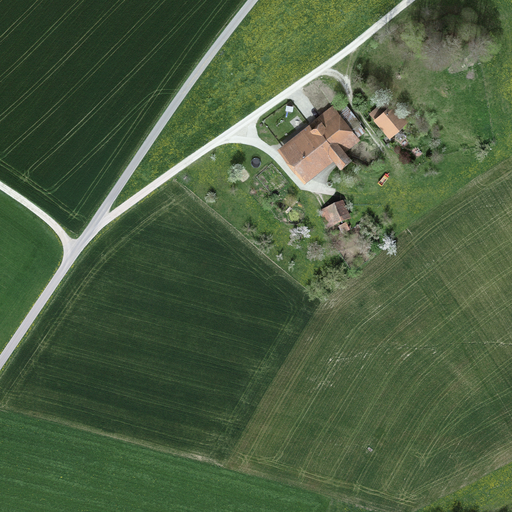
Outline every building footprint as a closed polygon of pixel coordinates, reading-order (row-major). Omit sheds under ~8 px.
[(389,108),(384,102),(370,114),(376,121),(379,118),(391,133),(406,120),(393,105),(389,108)] [(313,131),(340,165),(349,157),(340,146),(349,138),(354,144),(358,141),(332,108),(327,112),(331,117),(313,131)] [(338,166),(340,165),(313,131),(297,144),(294,140),(284,148),(304,174),(329,154),(338,166)] [(356,213),(352,204),(346,207),(350,216),(356,213)] [(341,208),(322,216),(328,229),(337,225),(336,223),(346,219),(341,208)]
